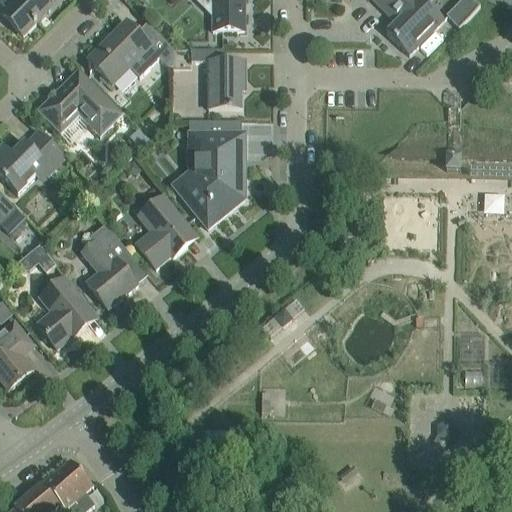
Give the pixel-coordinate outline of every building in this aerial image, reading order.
[(24,40),(51,13),(38,0),(2,0),(0,2),(0,5),(8,13),(2,19),(24,40)] [(209,0),(213,3),(213,35),(245,35),(245,0),(209,0)] [(369,0),(378,9),(386,0),(349,0),(350,1),(350,0),(369,0)] [(445,24),(424,3),(422,1),(420,3),(417,0),(386,0),(378,9),(396,27),(386,37),(409,60),(445,24)] [(480,10),(469,0),(467,0),(448,19),(459,31),(458,32),(459,33),(480,10)] [(173,53),(147,27),(138,37),(126,25),(88,64),(113,89),(130,72),(140,82),(159,63),(168,72),(173,72),(173,53)] [(209,113),(242,113),(242,86),(245,86),(245,65),(225,66),(225,53),(191,53),(191,66),(209,66),(209,113)] [(79,73),(37,115),(61,139),(71,149),(89,131),(101,142),(124,118),(79,73)] [(511,138),(460,138),(461,112),(454,112),(448,112),(448,138),(412,137),(363,185),(375,174),(453,175),(511,176),(511,138)] [(245,137),(242,137),(242,126),(189,126),(189,177),(173,190),(208,234),(245,203),(245,137)] [(0,180),(18,198),(36,180),(42,187),(67,162),(40,135),(27,148),(26,146),(14,158),(4,148),(0,152),(0,180)] [(16,213),(0,197),(0,229),(16,213)] [(136,249),(156,273),(171,261),(172,263),(188,250),(183,244),(193,236),(164,200),(138,221),(151,237),(136,249)] [(87,288),(108,314),(138,290),(123,271),(134,263),(106,229),(90,241),(95,247),(82,257),(99,278),(87,288)] [(36,329),(57,354),(72,342),(73,343),(98,322),(65,281),(43,299),(55,314),(36,329)] [(0,384),(9,395),(34,375),(17,354),(29,344),(15,326),(0,337),(0,384)] [(222,424),(256,425),(256,406),(223,406),(222,424)] [(445,422),(434,427),(432,440),(446,444),(454,434),(445,422)] [(358,471),(348,463),(335,478),(345,486),(358,471)] [(94,492),(71,466),(42,489),(60,509),(62,511),(94,511),(95,511),(85,499),(94,492)] [(56,511),(60,509),(42,489),(15,511),(56,511)]
